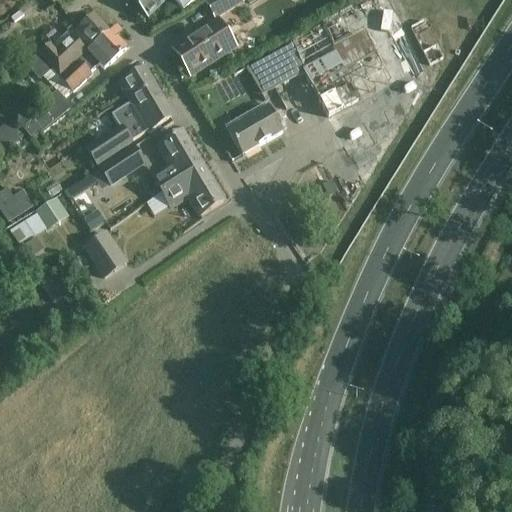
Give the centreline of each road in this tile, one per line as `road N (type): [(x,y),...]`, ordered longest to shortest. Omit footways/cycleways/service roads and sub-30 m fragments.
road 1 (unclassified): [(219,511),(226,446),(284,300),(279,255),(97,0)]
road 2 (primary): [(511,22),(387,247),(344,342),(313,450),(306,511)]
road 3 (primary): [(358,511),(368,430),(400,350),(460,227),(511,144)]
road 4 (track): [(511,335),(432,416),(492,511)]
